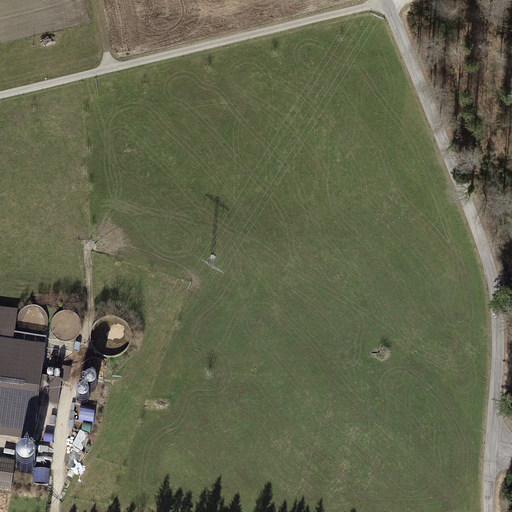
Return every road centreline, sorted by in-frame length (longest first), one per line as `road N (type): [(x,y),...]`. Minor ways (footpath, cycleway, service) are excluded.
road 1 (tertiary): [(492,459),(499,324),(489,263),(385,0)]
road 2 (track): [(54,511),(70,383)]
